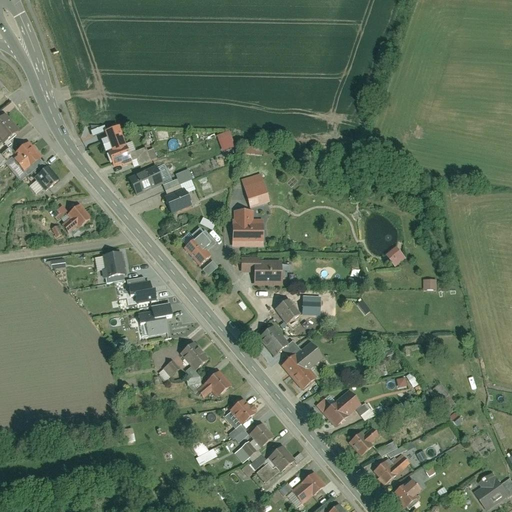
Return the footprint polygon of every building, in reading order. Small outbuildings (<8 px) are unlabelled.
[(17,131),(4,116),(0,119),(0,141),(2,144),(17,131)] [(226,131),(213,136),(219,152),(232,147),(226,131)] [(42,158),(29,142),(14,153),(10,148),(0,155),(0,168),(13,158),(23,172),(42,158)] [(126,142),(105,150),(112,167),(132,159),(126,142)] [(155,167),(127,179),(135,197),(163,184),(155,167)] [(57,181),(47,169),(33,179),(43,192),(57,181)] [(270,202),(263,181),(244,187),(251,208),(270,202)] [(190,205),(184,191),(164,199),(169,213),(190,205)] [(91,219),(79,205),(65,216),(68,220),(61,226),(68,235),(76,228),(78,230),(91,219)] [(232,226),(232,247),(262,247),(261,220),(252,220),(252,213),(234,213),(234,226),(232,226)] [(209,230),(211,224),(199,220),(197,226),(209,230)] [(50,228),(53,238),(58,237),(55,226),(50,228)] [(194,241),(183,250),(197,268),(210,258),(206,253),(216,245),(205,231),(202,233),(199,230),(191,237),(194,241)] [(406,259),(396,247),(385,255),(395,268),(406,259)] [(123,276),(119,254),(101,257),(104,279),(123,276)] [(252,288),(281,288),(281,261),(267,261),(259,262),(259,257),(239,257),(240,275),(252,275),(252,288)] [(62,260),(48,261),(48,269),(62,269),(62,260)] [(421,291),(434,290),(434,280),(420,281),(421,291)] [(155,301),(151,282),(128,286),(130,298),(127,299),(128,306),(155,301)] [(275,311),(286,325),(299,315),(288,301),(275,311)] [(170,319),(168,306),(151,309),(152,313),(136,316),(138,326),(144,325),(147,339),(167,335),(165,320),(170,319)] [(257,340),(300,392),(315,380),(309,372),(323,360),(309,344),(300,352),(291,342),(288,344),(273,327),(257,340)] [(194,373),(208,361),(193,344),(179,356),(194,373)] [(179,370),(172,361),(162,369),(170,378),(179,370)] [(216,400),(231,387),(219,373),(196,393),(202,400),(210,393),(216,400)] [(409,374),(404,377),(410,388),(415,385),(409,374)] [(403,378),(393,380),(396,390),(405,387),(403,378)] [(438,384),(430,391),(438,402),(447,394),(438,384)] [(328,398),(316,408),(333,429),(360,407),(347,391),(333,403),(328,398)] [(242,402),(229,413),(240,427),(254,416),(242,402)] [(457,415),(448,418),(452,427),(460,424),(457,415)] [(249,458),(274,438),(263,424),(249,436),(252,440),(242,449),(249,458)] [(361,433),(347,445),(359,459),(373,447),(370,444),(378,438),(371,429),(363,436),(361,433)] [(123,430),(124,443),(131,442),(130,430),(123,430)] [(278,474),(293,461),(282,447),(266,460),(278,474)] [(197,466),(216,458),(212,450),(193,458),(197,466)] [(371,474),(382,488),(409,466),(401,457),(392,464),(389,460),(371,474)] [(324,488),(314,474),(290,493),(301,506),(324,488)] [(494,476),(471,492),(484,511),(488,511),(511,495),(511,483),(509,479),(501,485),(494,476)] [(421,493),(410,480),(392,495),(403,508),(421,493)]
